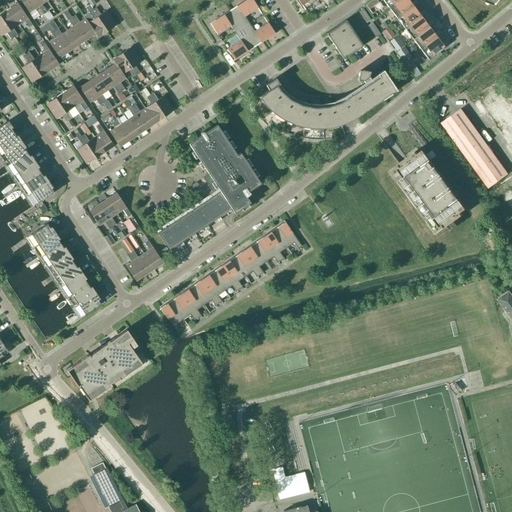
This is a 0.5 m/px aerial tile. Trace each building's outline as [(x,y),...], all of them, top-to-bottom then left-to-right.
[(39,16),(43,14),(33,0),(20,0),(29,13),(35,9),(39,16)] [(42,5),(47,1),(46,0),(33,0),(43,14),(46,11),(42,5)] [(242,29),(250,24),(245,16),(258,8),(252,0),(246,0),(230,10),(242,29)] [(298,0),(299,2),(297,3),(302,10),(304,9),(305,10),(305,9),(317,0),(298,0)] [(401,0),(382,0),(389,9),(401,0)] [(397,19),(413,7),(412,8),(410,5),(410,4),(407,0),(401,0),(389,9),(397,19)] [(9,10),(19,25),(24,21),(29,28),(32,25),(18,4),(9,10)] [(405,30),(421,18),(421,17),(420,18),(418,15),(418,14),(413,7),(397,19),(405,30)] [(92,10),(107,32),(116,26),(106,11),(100,15),(96,8),(92,10)] [(366,23),(371,21),(363,9),(359,12),(366,23)] [(9,10),(0,15),(0,16),(14,38),(18,35),(13,28),(19,25),(9,10)] [(98,38),(107,32),(92,10),(89,13),(94,19),(88,23),(98,38)] [(235,34),(242,29),(230,10),(209,24),(210,25),(210,24),(217,34),(230,26),(235,34)] [(48,21),(53,18),(49,11),(43,15),(48,21)] [(11,40),(14,38),(0,16),(0,36),(0,37),(6,33),(11,40)] [(88,23),(86,19),(80,23),(75,16),(72,18),(86,40),(95,34),(98,38),(88,23)] [(77,46),(86,40),(72,18),(68,20),(73,27),(67,31),(77,46)] [(413,40),(428,28),(428,27),(427,28),(425,25),(426,24),(421,18),(405,30),(413,40)] [(334,47),(354,33),(346,20),(326,34),(333,44),(332,44),(334,47)] [(242,29),(254,47),(275,34),(268,23),(255,32),(250,24),(242,29)] [(376,37),(380,35),(372,23),(368,26),(376,37)] [(77,46),(67,31),(62,35),(57,28),(54,30),(69,52),(77,46)] [(420,50),(436,38),(435,38),(433,35),(434,35),(428,28),(413,40),(420,50)] [(234,61),(254,47),(242,29),(235,34),(240,41),(227,50),(234,60),(233,60),(234,61)] [(59,58),(69,52),(54,30),(50,33),(55,39),(49,43),(59,58)] [(354,33),(334,47),(336,50),(336,49),(343,59),(363,46),(354,33)] [(404,46),(397,36),(389,42),(396,52),(404,46)] [(436,38),(420,50),(428,60),(443,49),(441,45),(436,38)] [(40,56),(50,71),(59,64),(44,43),(40,45),(45,52),(40,56)] [(122,54),(136,75),(140,81),(144,78),(140,72),(139,73),(135,66),(141,62),(131,47),(122,54)] [(407,52),(404,47),(396,53),(399,58),(407,52)] [(50,71),(40,56),(34,59),(29,53),(26,55),(41,77),(50,71)] [(133,78),(136,75),(122,54),(112,60),(115,64),(123,74),(128,71),(133,78)] [(31,83),(41,77),(26,55),(23,57),(27,64),(21,68),(31,83)] [(413,65),(409,59),(404,64),(408,69),(413,65)] [(126,78),(123,74),(115,64),(106,70),(121,91),(124,89),(120,82),(126,78)] [(126,98),(121,91),(106,70),(98,76),(108,91),(113,87),(122,101),(126,98)] [(370,80),(368,77),(369,72),(362,70),(361,70),(360,71),(359,72),(359,73),(357,80),(361,85),(344,97),(333,102),(320,104),(308,104),(297,100),(287,93),(279,85),(275,79),(265,85),(269,90),(258,97),(260,99),(261,101),(263,103),(264,105),(266,107),(270,110),(273,114),(277,117),(279,118),(281,119),(284,120),(286,122),(288,123),(290,124),(293,125),(295,125),(300,127),(305,128),(307,128),(312,129),(317,129),(322,129),(327,129),(329,128),(332,128),(336,127),(339,126),(344,124),(348,122),(350,121),(355,119),(357,118),(397,91),(383,70),(370,80)] [(102,94),(108,91),(98,76),(89,82),(103,104),(107,101),(102,94)] [(100,106),(103,104),(89,82),(79,88),(89,103),(95,99),(100,106)] [(511,145),(511,102),(511,103),(496,83),(477,97),(511,145)] [(136,93),(139,91),(135,84),(131,86),(136,93)] [(145,96),(153,91),(149,85),(141,90),(145,96)] [(64,92),(74,107),(80,103),(84,110),(88,108),(73,86),(64,92)] [(69,111),(74,107),(64,92),(55,98),(73,125),(76,123),(73,118),(69,111)] [(150,95),(164,117),(174,111),(164,96),(158,100),(153,93),(150,95)] [(155,123),(164,117),(150,95),(146,98),(151,104),(145,108),(155,123)] [(73,125),(55,98),(46,104),(56,119),(62,116),(66,122),(70,128),(73,125)] [(155,123),(145,108),(140,112),(135,105),(132,107),(146,129),(155,123)] [(137,135),(146,129),(132,107),(128,110),(133,116),(127,120),(137,135)] [(488,189),(508,174),(461,109),(441,123),(488,189)] [(103,123),(111,118),(108,114),(101,119),(103,123)] [(137,135),(127,120),(122,124),(117,117),(114,119),(129,141),(137,135)] [(119,147),(129,141),(114,119),(111,122),(115,128),(109,132),(119,147)] [(0,141),(14,132),(7,122),(0,126),(0,141)] [(87,136),(92,133),(85,123),(81,126),(87,136)] [(95,137),(105,152),(114,146),(99,125),(95,127),(100,134),(95,137)] [(237,155),(217,125),(188,144),(208,174),(203,178),(213,193),(207,197),(208,200),(200,205),(198,203),(193,206),(195,208),(187,213),(186,211),(181,214),(183,217),(175,222),(173,219),(168,222),(170,225),(162,230),(161,227),(156,231),(169,251),(220,217),(226,212),(228,215),(233,212),(234,213),(250,203),(244,194),(260,184),(240,153),(237,155)] [(0,155),(20,142),(14,132),(0,141),(0,155)] [(81,137),(78,132),(75,134),(78,139),(82,146),(76,150),(86,165),(96,159),(81,137)] [(105,152),(95,137),(89,141),(84,134),(81,137),(96,159),(105,152)] [(0,157),(6,166),(27,152),(20,142),(0,155),(0,157)] [(466,209),(423,150),(417,154),(415,152),(398,165),(399,167),(397,169),(440,228),(442,226),(444,229),(462,215),(460,213),(466,209)] [(13,176),(34,162),(27,152),(6,166),(13,176)] [(19,186),(40,172),(34,162),(13,176),(19,186)] [(26,196),(47,182),(40,172),(19,186),(26,196)] [(47,182),(26,196),(33,207),(54,192),(47,182)] [(195,197),(203,192),(199,185),(191,191),(195,197)] [(107,199),(117,214),(123,210),(127,217),(131,215),(116,193),(107,199)] [(111,218),(117,214),(107,199),(98,205),(112,227),(116,225),(111,218)] [(109,229),(112,227),(98,205),(89,211),(99,226),(105,222),(109,229)] [(273,228),(287,248),(294,243),(298,249),(301,246),(285,223),(286,222),(281,225),(280,223),(273,228)] [(33,248),(54,234),(47,224),(26,238),(33,248)] [(135,229),(132,224),(126,228),(130,233),(135,229)] [(280,253),(287,248),(273,228),(266,233),(267,235),(264,237),(280,261),(284,259),(280,253)] [(126,236),(123,230),(117,234),(121,239),(126,236)] [(40,258),(61,244),(54,234),(33,248),(40,258)] [(277,263),(280,261),(264,237),(261,239),(260,237),(252,242),(266,262),(273,257),(277,263)] [(115,243),(112,239),(106,243),(109,247),(115,243)] [(144,254),(154,269),(163,263),(148,241),(145,244),(149,250),(144,254)] [(259,267),(266,262),(252,242),(245,247),(246,249),(243,251),(260,275),(263,273),(259,267)] [(47,268),(67,254),(61,244),(40,258),(47,268)] [(166,259),(171,256),(166,247),(161,251),(166,259)] [(154,269),(144,254),(138,258),(134,251),(130,253),(145,275),(154,269)] [(256,278),(260,275),(243,251),(240,253),(239,252),(232,257),(245,277),(252,272),(256,278)] [(135,281),(145,275),(130,253),(127,255),(131,262),(125,266),(135,281)] [(53,278),(74,264),(67,254),(47,268),(53,278)] [(238,281),(245,277),(232,257),(224,262),(226,263),(222,266),(239,290),(242,287),(238,281)] [(60,288),(81,274),(74,264),(53,278),(60,288)] [(236,292),(239,290),(222,266),(219,268),(218,266),(211,271),(225,291),(232,286),(236,292)] [(218,296),(225,291),(211,271),(204,276),(205,278),(202,280),(218,304),(222,302),(218,296)] [(67,298),(87,284),(81,274),(60,288),(67,298)] [(215,306),(218,304),(202,280),(198,282),(197,281),(190,285),(204,305),(211,300),(215,306)] [(73,308),(94,294),(87,284),(67,298),(73,308)] [(197,310),(204,305),(190,285),(183,290),(184,292),(181,294),(198,318),(201,316),(197,310)] [(511,319),(511,318),(511,296),(509,292),(498,300),(511,319)] [(94,294),(73,308),(80,318),(101,304),(94,294)] [(194,321),(198,318),(181,294),(178,297),(177,295),(169,300),(183,320),(190,315),(194,321)] [(176,325),(183,320),(169,300),(162,305),(163,306),(159,310),(160,309),(177,333),(180,330),(176,325)] [(142,364),(131,348),(136,345),(133,339),(126,329),(89,355),(88,354),(71,366),(66,370),(70,375),(70,376),(77,386),(78,385),(88,400),(142,364)] [(2,343),(0,344),(0,365),(1,365),(0,363),(0,357),(8,352),(2,343)] [(31,411),(48,406),(46,399),(23,406),(27,421),(33,419),(31,411)] [(128,509),(107,468),(92,475),(108,507),(110,511),(139,511),(136,505),(128,509)]
